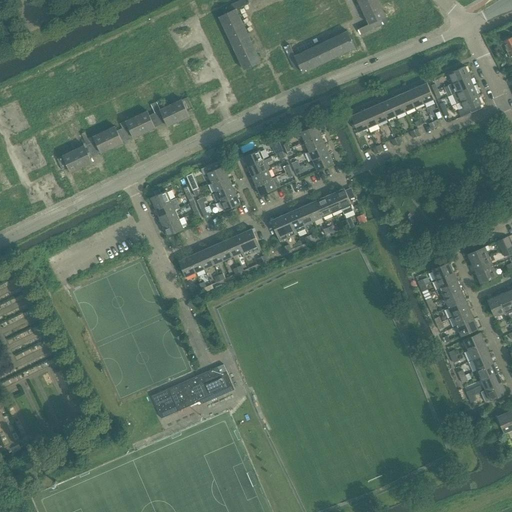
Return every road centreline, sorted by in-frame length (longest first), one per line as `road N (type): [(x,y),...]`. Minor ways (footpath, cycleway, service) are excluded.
road 1 (residential): [(231,129),(466,27)]
road 2 (residential): [(161,256),(342,174)]
road 3 (residential): [(366,164),(504,103)]
